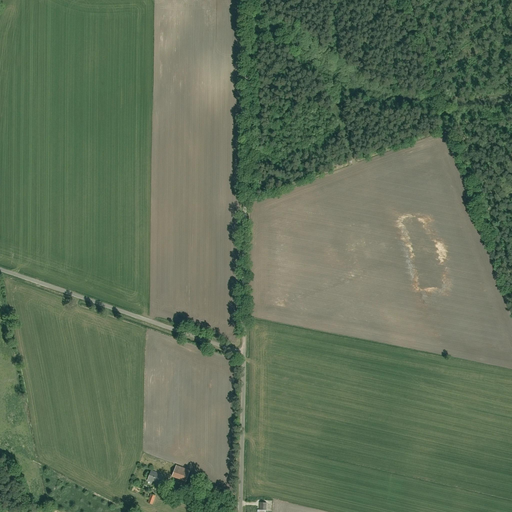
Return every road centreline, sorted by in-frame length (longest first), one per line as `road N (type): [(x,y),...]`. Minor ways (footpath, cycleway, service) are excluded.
road 1 (track): [(244,353),(246,0)]
road 2 (unclassified): [(244,353),(0,270)]
road 3 (residential): [(242,511),(244,353)]
